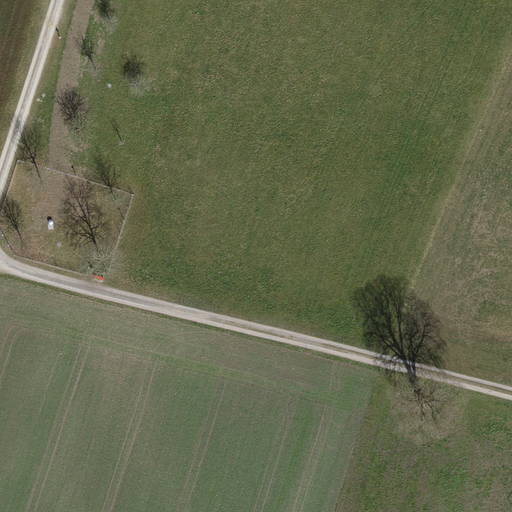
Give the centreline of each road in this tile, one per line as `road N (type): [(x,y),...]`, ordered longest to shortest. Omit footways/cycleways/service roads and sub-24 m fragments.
road 1 (track): [(0,264),(511,394)]
road 2 (track): [(58,0),(0,187)]
